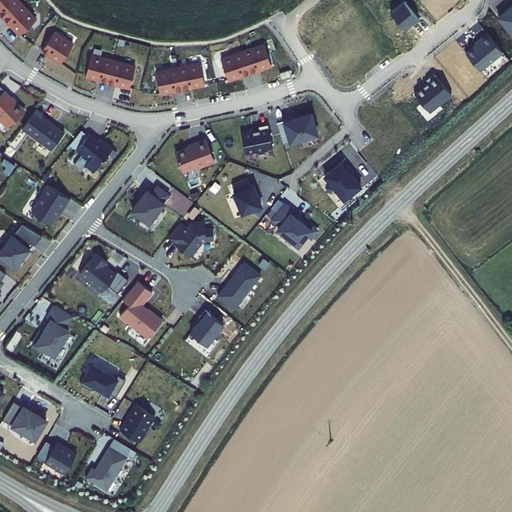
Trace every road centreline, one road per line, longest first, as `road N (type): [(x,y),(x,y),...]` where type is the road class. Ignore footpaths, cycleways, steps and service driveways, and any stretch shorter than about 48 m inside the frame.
road 1 (tertiary): [(511,100),(310,294),(255,360),(155,511)]
road 2 (track): [(401,202),(511,344)]
road 3 (residential): [(477,0),(340,110)]
road 4 (residential): [(150,121),(316,78)]
road 5 (residential): [(7,59),(64,94),(150,121)]
road 6 (residential): [(0,327),(86,221)]
road 7 (residential): [(86,221),(149,139),(150,121)]
